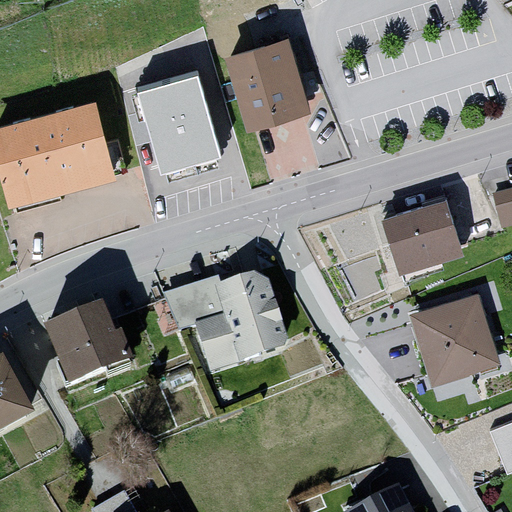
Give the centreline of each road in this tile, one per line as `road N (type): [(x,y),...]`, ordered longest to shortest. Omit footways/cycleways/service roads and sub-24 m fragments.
road 1 (residential): [(463,511),(332,328),(269,212)]
road 2 (residential): [(269,212),(90,265),(0,304)]
road 3 (residential): [(511,135),(269,212)]
